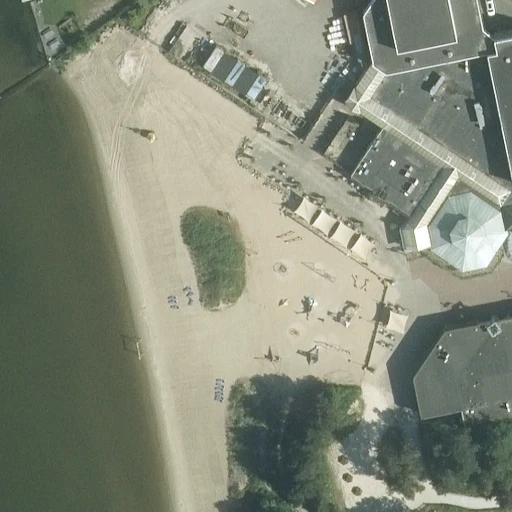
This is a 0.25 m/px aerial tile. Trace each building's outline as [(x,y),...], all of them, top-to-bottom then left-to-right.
[(511,30),(494,34),(484,25),(479,0),(370,0),(364,10),(371,44),(373,58),(354,87),(345,100),(384,125),(351,173),(410,212),(400,226),(405,250),(430,245),(431,247),(463,269),(487,264),(509,232),(508,228),(504,228),(500,205),(511,202),(511,206),(511,30)] [(216,46),(203,65),(211,70),(224,51),(216,46)] [(238,60),(224,79),(232,84),(245,65),(238,60)] [(259,74),(246,93),(253,98),(266,78),(259,74)] [(348,133),(341,146),(356,153),(362,140),(348,133)] [(285,191),(293,181),(274,165),(266,174),(285,191)] [(422,413),(461,406),(511,395),(511,345),(482,352),(477,320),(445,327),(414,373),(422,413)] [(511,395),(461,406),(466,429),(511,419),(511,395)] [(377,488),(374,475),(387,472),(380,438),(349,444),(352,457),(339,460),(346,494),(377,488)]
